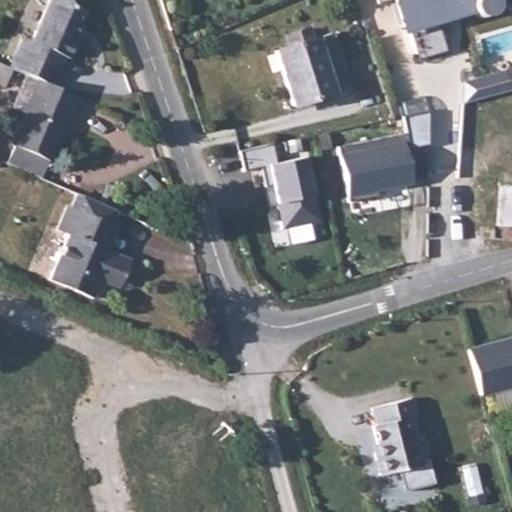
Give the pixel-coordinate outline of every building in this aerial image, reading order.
[(17,72),(58,88),(71,58),(78,60),(88,38),(81,35),(91,12),(73,4),(74,0),(73,0),(59,0),(40,41),(32,41),(17,72)] [(511,0),(375,0),(376,2),(382,0),(407,0),(427,72),(511,46),(511,44),(502,12),(511,7),(511,0)] [(292,104),(332,90),(329,80),(343,69),(332,32),(274,49),(292,104)] [(82,120),(90,102),(58,88),(17,72),(0,64),(0,90),(36,107),(16,151),(20,154),(14,167),(47,181),(52,167),(55,168),(77,118),(82,120)] [(410,132),(341,146),(352,200),(380,194),(378,188),(414,181),(409,157),(415,155),(410,132)] [(273,145),(243,152),(247,170),(263,166),(272,206),(279,205),(285,229),(323,221),(309,155),(277,162),(273,145)] [(511,186),(492,184),(490,236),(511,237),(511,186)] [(56,285),(99,303),(110,275),(126,281),(134,262),(112,250),(100,245),(109,223),(76,208),(65,235),(75,240),(56,285)] [(100,245),(112,250),(120,228),(109,223),(100,245)] [(511,341),(465,353),(476,397),(491,394),(511,388),(511,341)] [(511,388),(491,394),(495,413),(511,408),(511,388)] [(379,480),(418,468),(406,419),(412,414),(408,396),(370,407),(374,427),(371,429),(375,445),(369,447),(379,480)]
